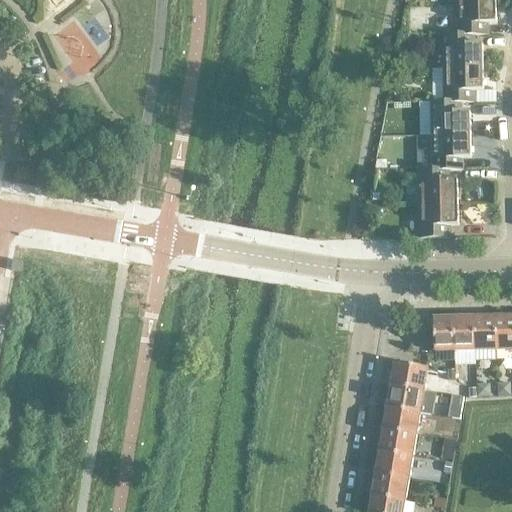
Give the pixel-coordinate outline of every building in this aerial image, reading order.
[(496,24),(496,1),(457,2),(457,35),(457,36),(474,35),(474,36),(488,36),(487,24),(496,24)] [(483,69),(483,46),(474,46),(474,36),(474,35),(457,36),(457,35),(443,35),(444,70),(483,69)] [(484,92),(483,69),(444,70),(445,102),(445,103),(461,103),(461,104),(475,103),(475,92),(484,92)] [(471,136),(470,113),(461,114),(461,104),(461,103),(445,103),(445,102),(431,102),(431,137),(471,136)] [(471,159),(471,136),(431,137),(432,170),(432,171),(449,170),(449,171),(462,171),(462,159),(471,159)] [(458,204),(457,181),(449,181),(449,171),(449,170),(432,171),(432,170),(418,170),(419,204),(458,204)] [(458,226),(458,204),(419,204),(419,239),(450,239),(450,227),(458,226)] [(20,273),(22,263),(12,261),(10,271),(20,273)] [(511,350),(511,317),(496,318),(496,351),(511,350)] [(476,352),(475,318),(454,319),(455,352),(476,352)] [(496,351),(496,318),(475,318),(476,352),(496,351)] [(455,352),(454,319),(434,319),(435,353),(455,352)] [(424,392),(428,369),(395,364),(391,387),(424,392)] [(420,414),(424,392),(391,387),(387,409),(420,414)] [(417,436),(420,414),(387,409),(383,431),(417,436)] [(413,458),(417,436),(383,431),(380,453),(413,458)] [(409,480),(413,458),(380,453),(376,475),(409,480)] [(405,503),(409,480),(376,475),(372,497),(405,503)] [(403,511),(405,503),(372,497),(369,511),(403,511)]
